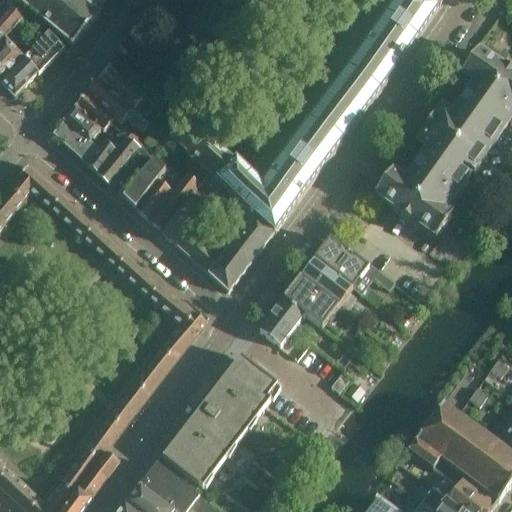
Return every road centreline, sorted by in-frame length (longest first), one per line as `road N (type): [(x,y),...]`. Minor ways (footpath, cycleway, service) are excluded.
road 1 (residential): [(232,330),(467,0)]
road 2 (residential): [(22,140),(232,330)]
road 3 (residential): [(101,511),(232,330)]
road 4 (residential): [(140,0),(22,140)]
